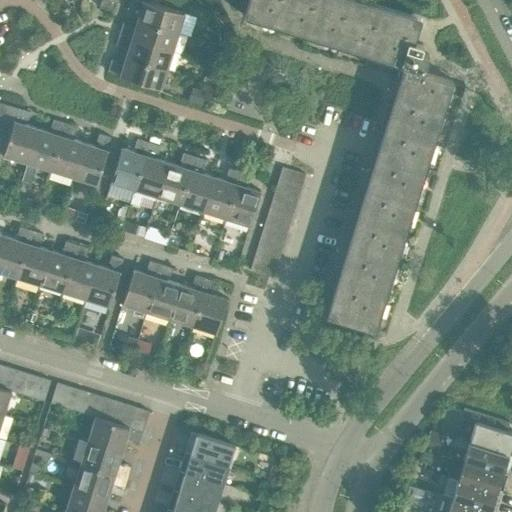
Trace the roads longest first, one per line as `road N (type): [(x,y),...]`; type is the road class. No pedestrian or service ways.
road 1 (residential): [(242,408),(335,137)]
road 2 (tertiary): [(511,231),(347,438)]
road 3 (tertiary): [(375,446),(511,289)]
road 4 (residential): [(169,397),(0,342)]
road 5 (residential): [(134,511),(169,397)]
